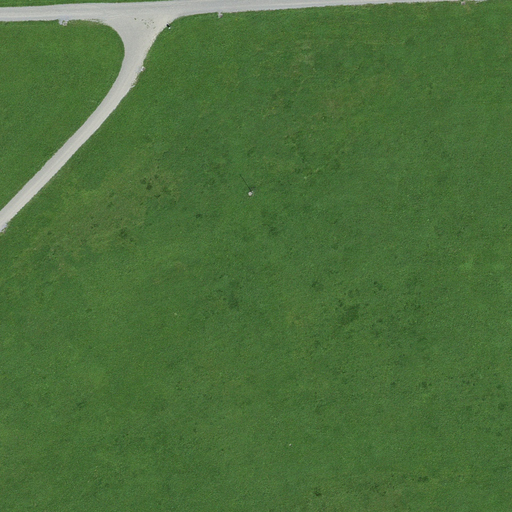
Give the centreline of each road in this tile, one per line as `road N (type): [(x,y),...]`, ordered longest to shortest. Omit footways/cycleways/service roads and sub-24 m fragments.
road 1 (track): [(428,0),(0,18)]
road 2 (track): [(0,223),(124,93),(145,14)]
